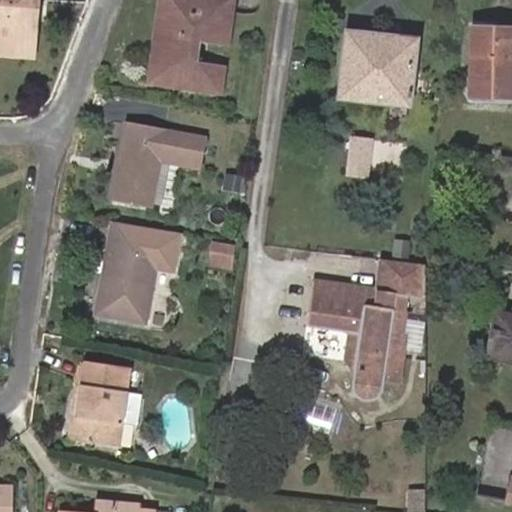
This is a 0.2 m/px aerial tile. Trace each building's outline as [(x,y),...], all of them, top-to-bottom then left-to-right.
[(20,10),(28,10),(28,0),(0,0),(0,48),(18,49),(20,10)] [(152,67),(138,65),(135,92),(211,104),(215,77),(180,71),(183,48),(220,54),(226,9),(177,0),(161,0),(158,26),(152,25),(149,49),(155,52),(152,67)] [(158,26),(161,0),(148,0),(138,65),(152,67),(155,52),(149,49),(152,25),(158,26)] [(18,49),(0,48),(0,60),(26,61),(28,10),(20,10),(18,49)] [(511,113),(511,37),(475,36),(473,111),(511,113)] [(348,42),(340,105),(409,112),(415,51),(348,42)] [(117,144),(104,219),(143,225),(150,181),(184,186),(187,157),(117,144)] [(346,186),(366,188),(370,148),(350,146),(346,186)] [(106,237),(103,258),(123,262),(127,240),(106,237)] [(103,258),(90,328),(139,338),(150,283),(167,286),(174,247),(127,240),(123,262),(103,258)] [(227,261),(209,258),(206,277),(224,280),(227,261)] [(365,301),(313,295),(307,338),(361,344),(358,367),(344,378),(355,393),(383,396),(383,390),(399,392),(405,345),(402,345),(405,321),(392,319),(394,304),(425,309),(425,282),(418,277),(380,272),(376,303),(376,306),(368,306),(365,301)] [(511,331),(494,328),(494,329),(488,370),(511,375),(511,331)] [(361,344),(348,343),(344,378),(358,367),(361,344)] [(66,447),(76,373),(67,372),(58,446),(66,447)] [(76,373),(67,447),(113,454),(116,434),(134,437),(138,406),(120,404),(123,379),(76,373)] [(0,511),(9,511),(10,501),(0,500),(0,511)] [(422,511),(422,503),(404,502),(404,511),(422,511)]
